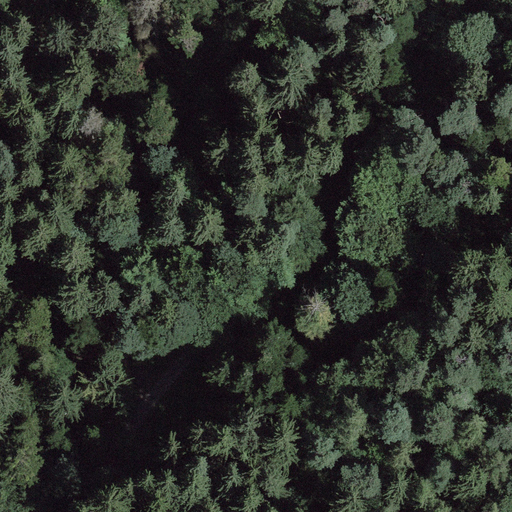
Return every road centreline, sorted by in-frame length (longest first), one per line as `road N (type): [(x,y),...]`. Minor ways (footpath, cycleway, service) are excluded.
road 1 (track): [(78,511),(157,392),(208,338),(444,108),(511,61)]
road 2 (track): [(157,392),(129,360),(121,326),(223,0)]
road 3 (track): [(0,342),(129,360)]
